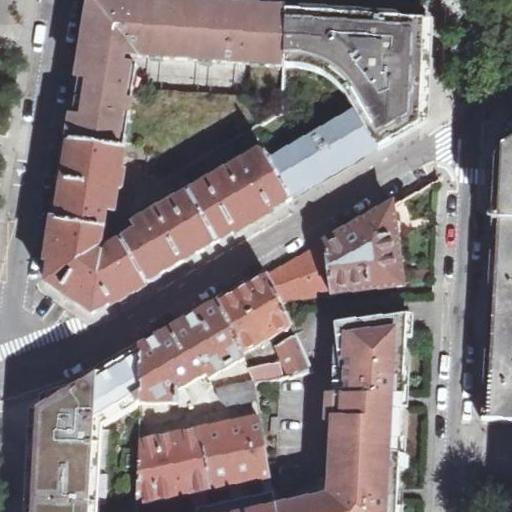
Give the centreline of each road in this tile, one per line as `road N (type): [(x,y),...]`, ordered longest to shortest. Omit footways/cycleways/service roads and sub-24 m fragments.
road 1 (residential): [(469,131),(94,346),(15,377)]
road 2 (residential): [(15,377),(9,350),(62,0)]
road 3 (residential): [(468,176),(450,511)]
road 4 (unclassified): [(478,0),(469,131)]
